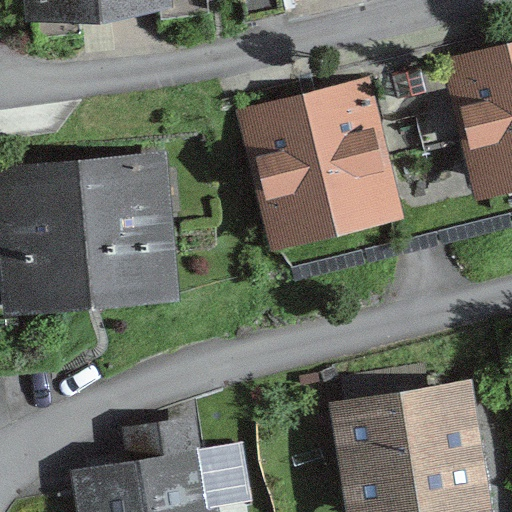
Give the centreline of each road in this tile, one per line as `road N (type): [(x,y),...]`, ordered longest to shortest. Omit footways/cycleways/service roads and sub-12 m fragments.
road 1 (residential): [(0,468),(35,439),(209,370),(511,295)]
road 2 (residential): [(457,0),(243,53),(0,85)]
